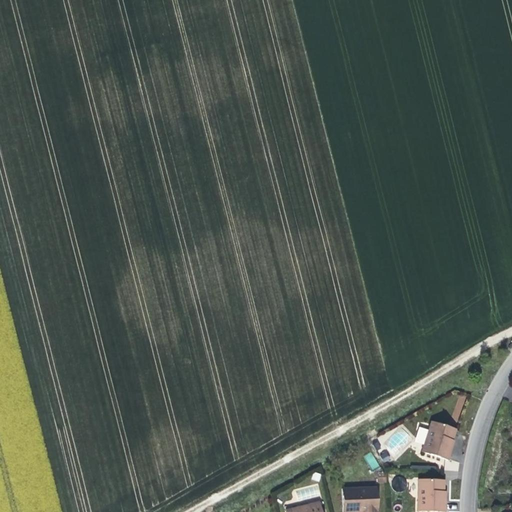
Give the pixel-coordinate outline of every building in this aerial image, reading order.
[(458,420),(466,396),(459,394),(451,418),(458,420)] [(453,429),(430,422),(421,453),(446,460),(449,448),(447,448),(450,440),(453,429)] [(371,452),(363,456),(372,470),(380,465),(371,452)] [(443,480),(417,479),(416,511),(424,511),(445,511),(445,499),(443,499),(443,493),(443,480)] [(376,511),(376,488),(341,489),(341,511),(376,511)] [(321,511),(319,501),(300,506),(301,510),(291,511),(321,511)]
